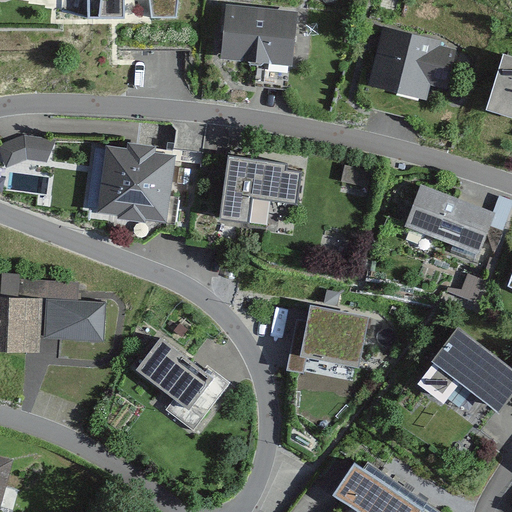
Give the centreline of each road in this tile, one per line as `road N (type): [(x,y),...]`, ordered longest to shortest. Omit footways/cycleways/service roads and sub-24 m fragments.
road 1 (residential): [(0,109),(67,103),(213,115),(383,144),(511,184)]
road 2 (residential): [(241,511),(268,443),(267,396),(243,335),(196,293),(0,215)]
road 3 (residential): [(0,415),(51,430),(178,511)]
